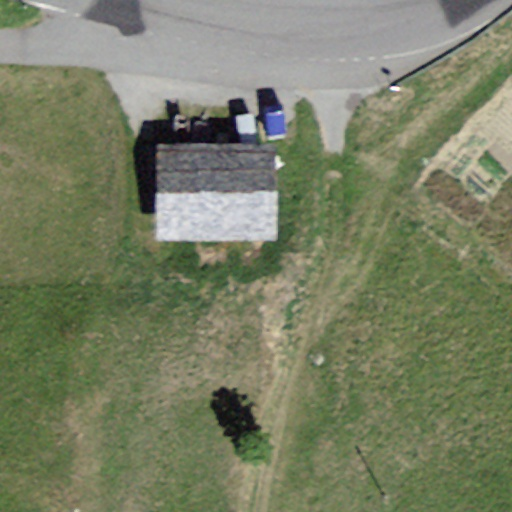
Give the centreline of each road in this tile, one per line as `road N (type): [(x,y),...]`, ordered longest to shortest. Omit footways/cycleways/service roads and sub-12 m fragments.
road 1 (unclassified): [(192,10),(149,43),(0,47)]
road 2 (unclassified): [(453,0),(365,22),(305,26)]
